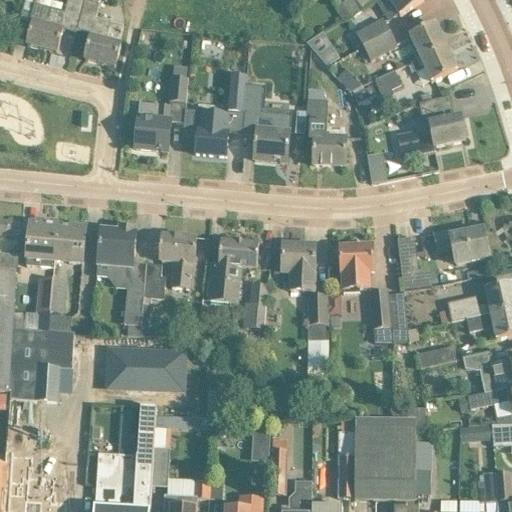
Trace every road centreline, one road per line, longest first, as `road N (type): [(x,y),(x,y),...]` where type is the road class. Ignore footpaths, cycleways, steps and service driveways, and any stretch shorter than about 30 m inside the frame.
road 1 (residential): [(104,192),(384,208),(511,178)]
road 2 (unknown): [(104,192),(77,457)]
road 3 (residential): [(104,192),(108,104),(0,71)]
